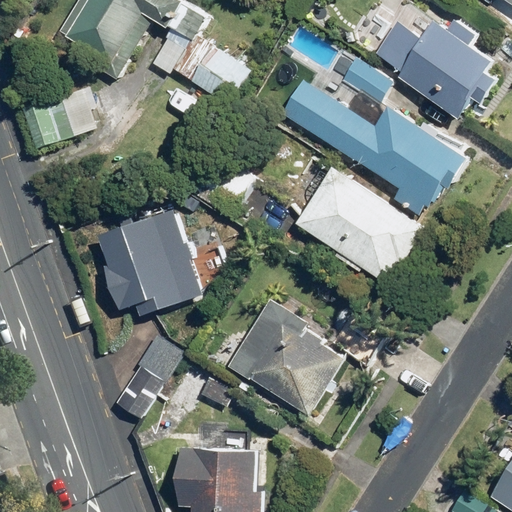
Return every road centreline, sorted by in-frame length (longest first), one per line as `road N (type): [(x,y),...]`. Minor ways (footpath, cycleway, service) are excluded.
road 1 (primary): [(94,511),(4,259)]
road 2 (residential): [(511,303),(379,511)]
